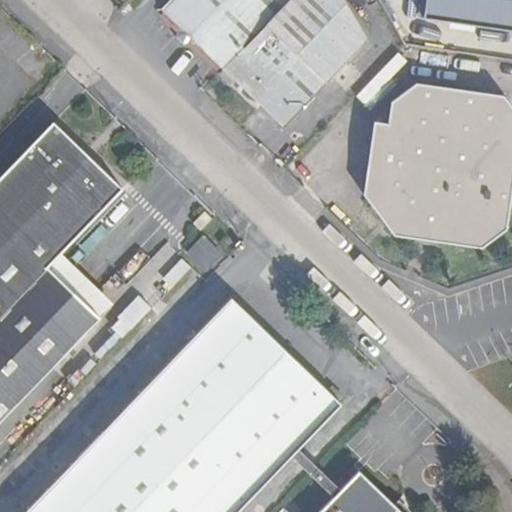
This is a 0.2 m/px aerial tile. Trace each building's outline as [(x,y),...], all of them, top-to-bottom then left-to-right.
[(168,0),(161,8),(222,68),(283,126),(366,40),(342,0),(168,0)] [(511,0),(426,0),(424,19),(511,32),(511,0)] [(388,124),(373,123),(363,195),(394,236),(482,250),(506,228),(511,188),(511,110),(502,97),(418,83),(390,103),(388,124)] [(122,189),(52,123),(0,177),(0,422),(99,320),(47,268),(122,189)] [(202,236),(187,252),(205,269),(220,253),(202,236)] [(132,297),(110,329),(123,339),(146,306),(132,297)] [(229,299),(24,511),(235,511),(339,404),(229,299)] [(400,511),(358,472),(319,511),(400,511)]
